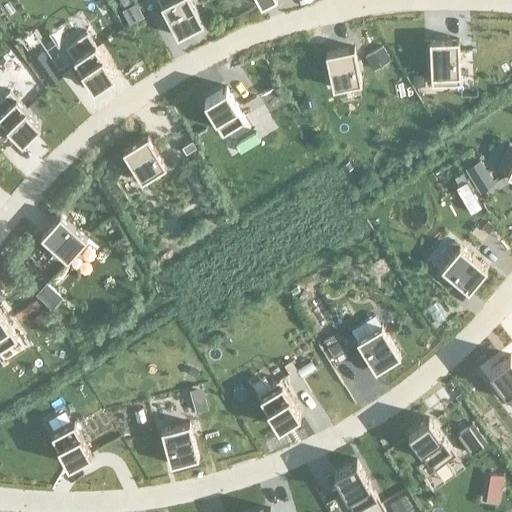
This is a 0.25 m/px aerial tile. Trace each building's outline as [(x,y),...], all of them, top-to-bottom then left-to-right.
[(192,0),(159,0),(178,36),(204,22),(192,0)] [(137,2),(123,9),(130,23),(144,16),(137,2)] [(88,31),(66,45),(95,87),(116,72),(88,31)] [(459,38),(430,39),(432,84),(461,83),(459,38)] [(326,52),(333,87),(362,81),(354,46),(326,52)] [(383,46),(367,56),(374,68),(391,58),(383,46)] [(41,51),(32,58),(47,81),(57,75),(41,51)] [(417,70),(410,74),(414,81),(421,77),(417,70)] [(205,99),(223,129),(245,116),(227,85),(205,99)] [(10,89),(0,98),(0,115),(23,139),(41,121),(10,89)] [(123,149),(142,180),(167,165),(148,134),(123,149)] [(191,140),(181,146),(186,152),(196,146),(191,140)] [(484,162),(470,171),(482,189),(495,181),(484,162)] [(476,193),(463,201),(474,220),(487,212),(476,193)] [(61,213),(41,235),(68,259),(87,237),(61,213)] [(488,221),(482,227),(489,233),(494,227),(488,221)] [(460,245),(442,267),(469,290),(488,268),(460,245)] [(45,284),(33,292),(44,309),(56,301),(45,284)] [(33,303),(27,307),(30,311),(36,307),(33,303)] [(0,345),(18,334),(0,307),(0,345)] [(21,310),(15,314),(18,319),(24,315),(21,310)] [(357,339),(376,369),(401,354),(382,324),(357,339)] [(341,339),(328,347),(334,357),(347,349),(341,339)] [(511,355),(511,354),(490,369),(511,397),(511,355)] [(311,360),(298,369),(302,375),(315,367),(311,360)] [(291,361),(284,365),(289,373),(296,369),(291,361)] [(190,367),(187,372),(196,376),(198,370),(190,367)] [(280,378),(258,392),(279,426),(301,413),(280,378)] [(457,388),(453,391),(459,400),(463,396),(457,388)] [(90,391),(80,397),(89,412),(99,406),(90,391)] [(208,407),(204,391),(192,395),(196,410),(208,407)] [(409,431),(435,468),(456,453),(429,416),(409,431)] [(75,420),(52,432),(69,464),(92,451),(75,420)] [(162,429),(171,463),(199,456),(190,421),(162,429)] [(469,425),(458,433),(472,452),(483,445),(469,425)] [(335,471),(357,511),(383,511),(386,510),(357,458),(335,471)] [(405,495),(395,500),(401,511),(403,511),(412,507),(405,495)]
